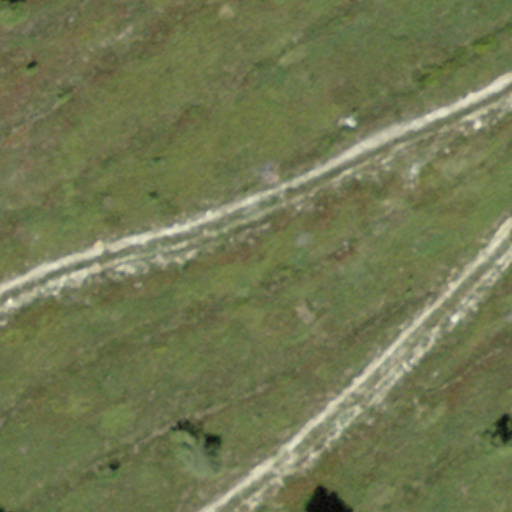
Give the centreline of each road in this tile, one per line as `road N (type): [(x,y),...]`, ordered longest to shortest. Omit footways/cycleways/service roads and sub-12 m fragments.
road 1 (track): [(511,75),(335,174),(0,319)]
road 2 (track): [(241,511),(511,246)]
